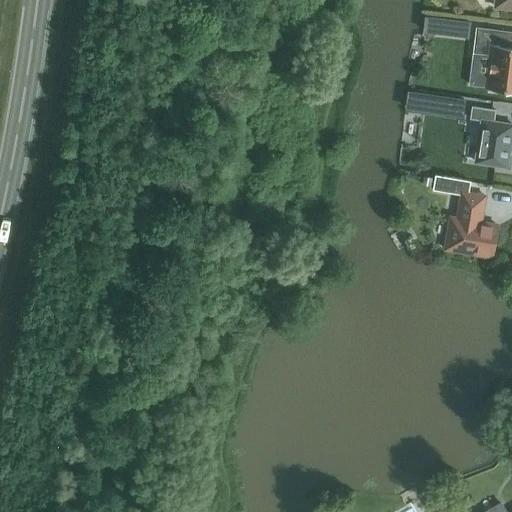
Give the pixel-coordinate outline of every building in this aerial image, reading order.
[(511,0),(495,0),(495,7),(511,8),(511,0)] [(469,86),(511,91),(511,47),(503,47),(504,32),(477,28),(469,86)] [(496,110),(472,106),(470,119),(482,121),(475,162),(507,167),(511,134),(511,124),(494,122),(496,110)] [(469,182),(435,176),(432,191),(461,196),(457,218),(450,217),(445,249),(491,257),(497,225),(481,222),(485,196),(467,193),(469,182)] [(447,511),(440,498),(428,504),(432,511),(447,511)] [(507,511),(501,502),(483,511),(507,511)]
